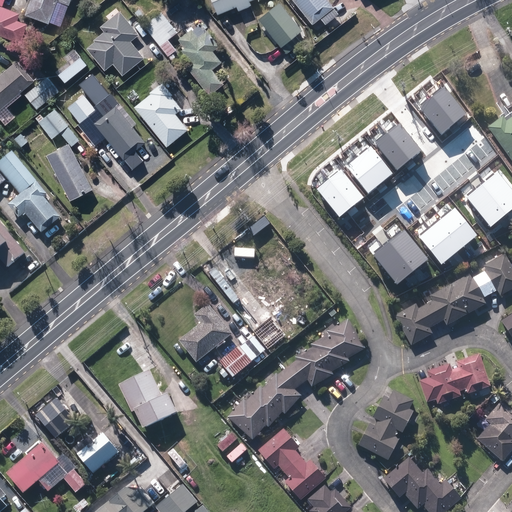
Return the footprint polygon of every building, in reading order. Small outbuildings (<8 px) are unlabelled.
[(31,0),(25,16),(49,25),(58,2),(69,6),(71,0),(31,0)] [(210,0),(217,16),(237,8),(238,12),(251,7),(250,3),(256,0),(210,0)] [(291,0),(312,26),(320,19),(325,26),(338,15),(326,0),(291,0)] [(258,21),(287,55),(301,43),(295,37),(302,31),(279,4),(258,21)] [(0,36),(20,45),(27,26),(17,22),(20,15),(0,7),(0,36)] [(113,65),(123,77),(144,59),(131,43),(139,36),(120,12),(118,13),(114,8),(104,16),(109,21),(100,29),(104,33),(94,41),(96,43),(87,50),(105,72),(113,65)] [(135,14),(140,20),(144,16),(140,10),(135,14)] [(144,27),(168,57),(176,51),(168,41),(178,34),(162,14),(144,27)] [(186,68),(209,97),(224,85),(212,71),(221,64),(213,52),(219,48),(201,26),(192,32),(191,31),(178,41),(185,49),(182,52),(191,64),(186,68)] [(0,76),(0,111),(35,82),(17,62),(0,76)] [(79,85),(105,116),(116,107),(118,105),(110,96),(92,74),(79,85)] [(26,96),(38,110),(59,93),(47,79),(26,96)] [(135,108),(167,148),(188,131),(176,115),(182,110),(171,98),(172,96),(162,84),(150,94),(151,95),(135,108)] [(467,115),(445,87),(433,96),(455,125),(467,115)] [(68,109),(81,125),(96,112),(83,96),(68,109)] [(455,125),(433,96),(420,106),(442,135),(455,125)] [(94,124),(124,161),(132,170),(142,162),(134,152),(145,144),(116,107),(105,116),(94,124)] [(61,133),(72,147),(79,141),(55,111),(43,120),(41,116),(36,119),(52,140),(61,133)] [(511,116),(504,122),(502,119),(488,128),(511,162),(511,116)] [(423,151),(400,123),(388,132),(410,161),(423,151)] [(410,161),(388,132),(375,142),(398,171),(410,161)] [(35,143),(40,149),(48,142),(43,136),(35,143)] [(47,156),(70,202),(93,190),(70,145),(47,156)] [(393,174),(371,146),(358,156),(380,184),(393,174)] [(0,184),(8,178),(17,189),(33,176),(13,152),(0,163),(0,184)] [(380,184),(358,156),(346,166),(368,193),(380,184)] [(364,197),(342,169),(329,178),(352,207),(364,197)] [(511,209),(511,189),(498,172),(482,184),(507,214),(511,209)] [(352,207),(329,178),(317,188),(339,217),(352,207)] [(25,215),(42,235),(60,220),(43,200),(46,197),(36,184),(8,208),(19,220),(25,215)] [(507,214),(482,184),(466,197),(491,227),(507,214)] [(477,235),(455,208),(442,218),(465,245),(477,235)] [(465,245),(442,218),(431,227),(453,255),(465,245)] [(0,261),(7,270),(25,255),(0,225),(0,261)] [(268,227),(261,233),(246,245),(253,255),(254,254),(261,263),(266,260),(267,262),(244,280),(263,304),(275,294),(281,301),(311,278),(292,255),(278,236),(276,238),(268,227)] [(453,255),(431,227),(419,237),(442,264),(453,255)] [(428,259),(404,229),(389,242),(413,271),(428,259)] [(413,271),(389,242),(373,255),(397,284),(413,271)] [(401,303),(405,311),(396,316),(411,346),(432,336),(429,330),(437,326),(444,323),(446,326),(487,306),(483,299),(491,295),(498,292),(500,297),(511,290),(511,266),(507,255),(484,266),(487,271),(471,279),(469,275),(430,296),(433,301),(419,308),(417,305),(414,307),(410,299),(401,303)] [(178,341),(196,363),(217,346),(218,347),(225,342),(224,340),(232,334),(208,304),(194,315),(200,323),(178,341)] [(253,332),(269,351),(296,329),(280,310),(253,332)] [(511,339),(511,314),(501,322),(511,339)] [(327,332),(328,335),(333,332),(348,359),(366,349),(348,319),(327,332)] [(333,332),(328,335),(311,345),(312,348),(316,346),(332,372),(350,362),(348,359),(333,332)] [(247,341),(259,355),(265,350),(253,336),(247,341)] [(220,362),(232,377),(257,357),(245,342),(220,362)] [(316,346),(312,348),(295,358),(297,361),(286,369),(302,385),(308,380),(312,387),(333,375),(332,372),(316,346)] [(426,403),(435,400),(437,405),(461,397),(460,392),(466,390),(467,395),(490,388),(489,383),(482,361),(480,361),(478,355),(457,362),(459,368),(456,369),(453,370),(451,365),(428,372),(429,377),(425,379),(419,381),(426,403)] [(219,372),(224,378),(228,375),(223,369),(219,372)] [(302,385),(286,369),(278,375),(276,373),(263,388),(286,410),(283,413),(285,415),(302,396),(295,390),(302,385)] [(135,411),(142,427),(176,411),(168,393),(161,396),(150,370),(118,384),(131,412),(135,411)] [(260,386),(246,401),(270,423),(266,426),(268,428),(283,413),(286,410),(263,388),(260,386)] [(410,410),(414,402),(391,391),(387,398),(384,396),(373,419),(378,421),(376,424),(375,427),(368,424),(358,444),(391,460),(399,443),(393,440),(397,432),(403,435),(414,412),(410,410)] [(266,426),(270,423),(246,401),(244,399),(227,417),(253,441),(266,426)] [(53,401),(35,417),(54,440),(72,424),(53,401)] [(481,412),(487,418),(484,421),(489,426),(477,438),(501,461),(510,452),(511,449),(511,410),(508,407),(503,402),(493,412),(487,406),(481,412)] [(285,474),(303,459),(296,451),(300,447),(284,429),(258,451),(274,470),(279,466),(285,474)] [(74,450),(94,474),(119,453),(100,430),(74,450)] [(6,473),(23,493),(39,480),(48,491),(64,478),(76,492),(86,484),(74,470),(76,468),(64,454),(57,460),(43,443),(6,473)] [(409,456),(382,479),(399,499),(405,494),(418,509),(423,505),(428,511),(446,511),(462,499),(448,481),(442,486),(429,470),(424,474),(409,456)] [(129,463),(133,467),(139,462),(135,458),(129,463)] [(306,463),(303,459),(285,474),(289,478),(284,482),(300,501),(326,479),(310,460),(306,463)] [(143,511),(154,503),(135,480),(95,511),(143,511)] [(156,508),(159,511),(190,511),(202,502),(186,483),(183,485),(156,508)] [(351,508),(335,489),(331,492),(329,489),(325,485),(307,499),(314,507),(309,511),(346,511),(348,511),(351,508)]
